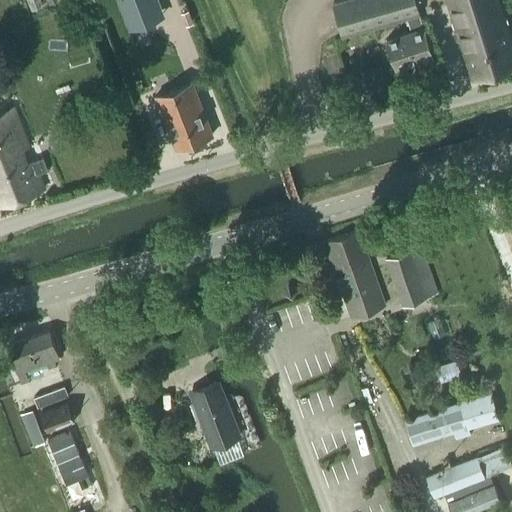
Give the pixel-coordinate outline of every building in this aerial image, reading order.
[(119,0),(129,26),(162,14),(156,0),(119,0)] [(338,0),(335,1),(343,34),(420,13),(416,0),(338,0)] [(447,0),(466,56),(492,47),(476,0),(447,0)] [(476,0),(492,47),(466,56),(473,78),(511,65),(511,43),(498,0),(476,0)] [(182,13),(187,25),(193,23),(188,11),(182,13)] [(419,15),(406,19),(410,31),(422,27),(419,15)] [(395,66),(431,54),(422,27),(410,31),(387,38),(395,66)] [(382,84),(376,66),(365,69),(371,88),(382,84)] [(176,148),(213,134),(192,81),(155,95),(176,148)] [(36,172),(45,169),(41,158),(36,159),(34,154),(30,156),(13,107),(0,112),(0,205),(42,189),(36,172)] [(385,304),(358,229),(323,241),(350,316),(385,304)] [(380,229),(367,233),(372,247),(385,242),(380,229)] [(437,292),(421,244),(387,256),(403,304),(437,292)] [(47,329),(6,344),(17,372),(18,371),(21,382),(28,380),(24,369),(58,358),(47,329)] [(456,358),(436,365),(441,380),(461,373),(456,358)] [(224,403),(216,383),(193,392),(196,400),(193,401),(209,442),(213,445),(220,462),(243,453),(237,436),(238,431),(227,402),(224,403)] [(37,407),(68,396),(64,386),(34,397),(37,407)] [(412,442),(498,416),(491,393),(405,419),(412,442)] [(74,420),(66,401),(40,410),(48,430),(74,420)] [(32,409),(21,414),(34,446),(45,442),(32,409)] [(70,430),(47,439),(66,483),(88,474),(70,430)] [(475,458),(425,477),(433,498),(483,478),(475,458)] [(493,485),(447,503),(450,511),(471,511),(499,502),(493,485)]
